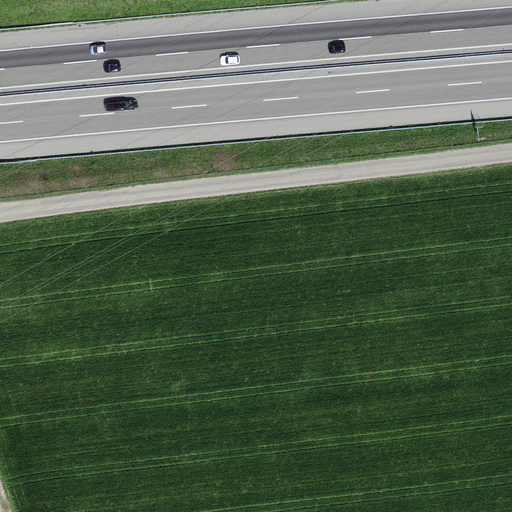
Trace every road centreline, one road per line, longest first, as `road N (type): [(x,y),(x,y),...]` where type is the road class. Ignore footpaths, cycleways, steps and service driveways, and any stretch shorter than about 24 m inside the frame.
road 1 (unclassified): [(511,152),(0,213)]
road 2 (motorway): [(511,25),(0,69)]
road 3 (motorway): [(0,123),(511,79)]
